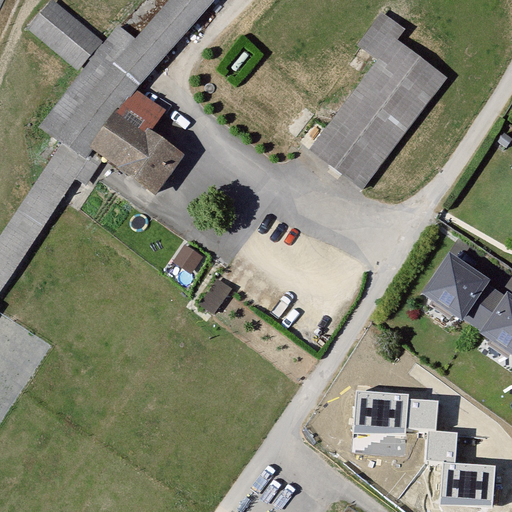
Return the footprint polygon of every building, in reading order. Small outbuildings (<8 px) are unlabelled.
[(218,0),(174,0),(137,42),(119,28),(106,44),(82,75),(39,130),(61,146),(0,239),(0,296),(92,154),(137,94),(141,89),(218,0)] [(106,44),(54,2),(28,31),(82,75),(106,44)] [(407,33),(382,15),(358,48),(379,64),(310,153),(363,193),(449,80),(399,44),(407,33)] [(167,115),(137,94),(92,154),(157,201),(186,160),(152,136),(167,115)] [(493,286),(451,257),(423,299),(465,327),(493,286)] [(511,298),(510,297),(482,338),(511,358),(511,298)] [(453,409),(404,375),(357,441),(425,489),(450,454),(431,440),(453,409)]
